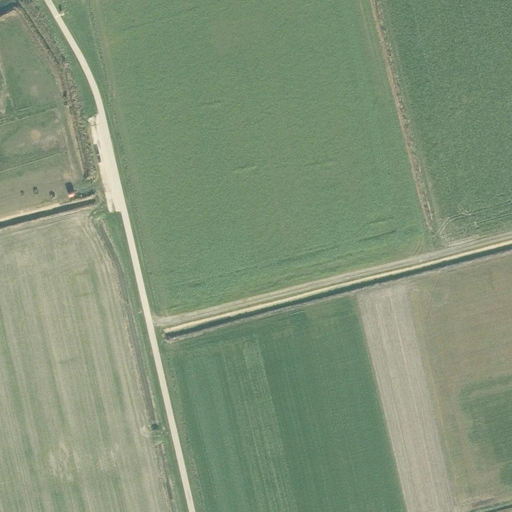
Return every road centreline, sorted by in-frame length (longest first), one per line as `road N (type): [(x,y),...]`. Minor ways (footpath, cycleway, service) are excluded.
road 1 (unclassified): [(192,511),(98,98),(47,0)]
road 2 (unknown): [(149,323),(511,234)]
